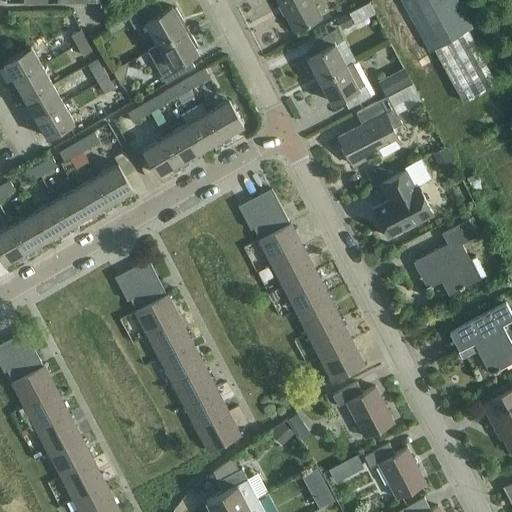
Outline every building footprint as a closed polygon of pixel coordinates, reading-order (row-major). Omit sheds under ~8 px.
[(276,0),(293,31),(319,18),(310,0),(276,0)] [(451,0),(389,0),(387,1),(416,56),(433,48),(467,29),(451,0)] [(368,3),(348,13),(348,12),(335,19),(341,31),(374,14),(368,3)] [(158,43),(184,28),(180,21),(182,19),(175,7),(173,8),(171,6),(157,14),(151,4),(128,17),(134,27),(146,21),(158,43)] [(63,20),(68,30),(78,24),(72,15),(63,20)] [(147,49),(152,58),(165,82),(188,69),(182,58),(197,50),(195,47),(197,45),(191,34),(188,35),(184,28),(158,43),(147,49)] [(76,46),(86,40),(79,29),(69,35),(76,46)] [(319,79),(345,65),(333,43),(339,40),(334,29),(312,40),(318,50),(307,56),(319,79)] [(467,29),(433,48),(461,100),(496,82),(467,29)] [(81,56),(91,51),(86,40),(76,46),(81,56)] [(13,81),(40,66),(29,47),(2,62),(13,81)] [(345,65),(319,79),(330,101),(341,95),(347,106),(369,95),(363,84),(357,87),(345,65)] [(24,100),(50,85),(40,66),(13,81),(24,100)] [(97,83),(107,78),(100,67),(91,72),(97,83)] [(404,67),(378,81),(386,96),(411,83),(412,83),(404,67)] [(191,87),(208,76),(203,68),(186,78),(191,87)] [(102,94),(112,88),(107,78),(97,83),(102,94)] [(173,97),(191,87),(186,78),(168,88),(173,97)] [(398,140),(392,128),(401,123),(397,114),(420,101),(411,83),(386,96),(355,112),(361,124),(337,136),(351,164),(398,140)] [(34,118),(61,103),(50,85),(24,100),(34,118)] [(149,111),(166,101),(161,92),(144,102),(149,111)] [(205,112),(220,137),(242,124),(227,99),(205,112)] [(154,119),(149,111),(144,102),(126,113),(136,130),(154,119)] [(61,103),(34,118),(45,138),(72,123),(61,103)] [(199,149),(220,137),(205,112),(184,124),(199,149)] [(178,161),(199,149),(184,124),(163,136),(178,161)] [(80,151),(98,140),(93,132),(75,142),(80,151)] [(156,174),(178,161),(163,136),(141,149),(154,170),(156,174)] [(62,161),(80,151),(75,142),(58,152),(62,161)] [(139,145),(130,150),(137,163),(144,175),(154,170),(141,149),(139,145)] [(443,146),(432,152),(440,169),(452,163),(443,146)] [(124,152),(114,158),(116,163),(124,176),(134,170),(124,152)] [(38,175),(55,165),(50,156),(33,166),(38,175)] [(94,176),(109,201),(131,188),(124,176),(116,163),(94,176)] [(20,185),(38,175),(33,166),(15,177),(20,185)] [(372,207),(387,236),(432,213),(417,184),(414,186),(405,169),(381,182),(389,198),(372,207)] [(88,213),(109,201),(94,176),(73,188),(88,213)] [(0,196),(13,189),(8,181),(0,185),(0,196)] [(67,225),(88,213),(73,188),(52,200),(67,225)] [(289,223),(286,218),(270,188),(260,193),(278,228),(289,223)] [(267,234),(278,228),(260,193),(249,199),(267,234)] [(258,238),(267,234),(249,199),(238,205),(251,230),(252,229),(251,228),(253,227),(258,238)] [(46,238),(67,225),(52,200),(31,212),(46,238)] [(25,250),(46,238),(31,212),(10,225),(25,250)] [(441,281),(447,294),(474,280),(464,261),(468,259),(460,242),(476,234),(467,218),(440,232),(446,243),(412,260),(427,288),(441,281)] [(270,263),(302,246),(290,222),(289,223),(278,228),(267,234),(258,238),(257,239),(270,263)] [(0,257),(3,262),(25,250),(10,225),(0,230),(0,257)] [(282,286),(314,270),(302,246),(270,263),(282,286)] [(165,294),(162,289),(147,259),(136,265),(155,300),(165,294)] [(144,305),(155,300),(136,265),(126,270),(144,305)] [(499,269),(490,274),(493,281),(503,276),(499,269)] [(135,310),(144,305),(126,270),(115,276),(128,299),(129,298),(135,310)] [(327,293),(318,276),(314,270),(282,286),(295,310),(327,293)] [(339,316),(333,305),(327,293),(295,310),(307,333),(339,316)] [(147,334),(179,318),(166,294),(165,294),(155,300),(144,305),(135,310),(134,310),(147,334)] [(472,341),(489,372),(511,359),(511,316),(511,317),(504,301),(449,330),(458,348),(472,341)] [(351,340),(348,334),(339,316),(307,333),(319,356),(351,340)] [(159,357),(191,341),(179,318),(147,334),(159,357)] [(42,365),(41,364),(24,330),(13,336),(31,370),(42,365)] [(21,376),(31,370),(13,336),(2,341),(21,376)] [(332,380),(364,364),(351,340),(319,356),(332,380)] [(12,381),(21,376),(2,341),(0,342),(0,363),(4,371),(6,369),(12,381)] [(171,381),(203,364),(191,341),(159,357),(171,381)] [(23,405),(55,389),(43,364),(42,365),(31,370),(21,376),(12,381),(11,381),(23,405)] [(215,388),(209,376),(203,364),(171,381),(184,404),(215,388)] [(346,401),(364,437),(393,422),(375,386),(362,392),(357,382),(332,395),(337,406),(346,401)] [(228,411),(225,405),(215,388),(184,404),(196,428),(228,411)] [(511,451),(511,388),(482,404),(495,430),(500,427),(511,451)] [(68,412),(60,397),(55,389),(23,405),(36,429),(68,412)] [(208,452),(240,435),(228,411),(196,428),(208,452)] [(80,435),(77,430),(68,412),(36,429),(48,452),(80,435)] [(296,412),(287,418),(293,428),(302,422),(296,412)] [(282,427),(274,437),(283,445),(292,435),(282,427)] [(60,475),(92,459),(80,435),(48,452),(60,475)] [(378,462),(396,498),(425,483),(406,447),(394,453),(389,442),(364,455),(369,466),(378,462)] [(104,482),(94,463),(92,459),(60,475),(72,499),(104,482)] [(342,462),(329,469),(335,481),(349,474),(342,462)] [(229,511),(257,498),(247,479),(241,468),(216,481),(222,491),(206,500),(207,503),(206,507),(208,511),(229,511)] [(313,488),(325,482),(318,469),(306,475),(313,488)] [(104,511),(117,506),(112,496),(104,482),(72,499),(73,500),(66,503),(70,511),(77,508),(79,511),(104,511)] [(511,482),(503,487),(509,499),(511,498),(511,482)] [(440,511),(437,505),(430,509),(424,497),(394,511),(440,511)] [(264,511),(257,498),(229,511),(264,511)]
